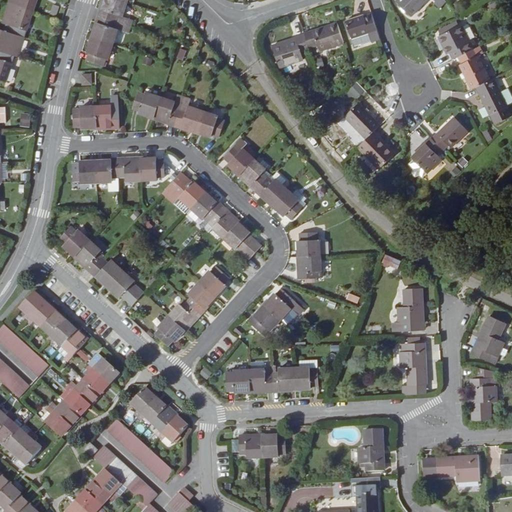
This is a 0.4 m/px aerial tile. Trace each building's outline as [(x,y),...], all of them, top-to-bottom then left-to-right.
[(11,0),(10,3),(33,11),(36,0),(11,0)] [(98,17),(116,23),(131,27),(133,21),(122,18),(127,3),(118,0),(105,0),(102,11),(100,11),(98,17)] [(438,0),(399,0),(397,3),(412,18),(429,0),(437,0),(438,0)] [(6,32),(25,38),(33,11),(10,3),(4,23),(8,25),(6,32)] [(380,39),(372,16),(365,18),(365,17),(346,22),(352,40),(370,34),(372,41),(380,39)] [(118,30),(114,29),(116,23),(98,17),(96,23),(97,24),(92,39),(113,46),(118,30)] [(338,25),(305,35),(305,36),(309,50),(318,47),(320,53),(345,45),(338,25)] [(454,61),(458,58),(461,57),(472,52),(474,50),(462,26),(439,38),(448,56),(450,54),(454,61)] [(0,51),(14,57),(18,58),(25,38),(6,32),(4,38),(0,36),(0,51)] [(309,50),(305,36),(273,47),(280,69),(304,61),(301,53),(309,50)] [(108,61),(113,46),(92,39),(87,54),(89,55),(87,62),(104,67),(106,60),(108,61)] [(461,57),(458,58),(462,65),(460,66),(472,90),(477,88),(491,81),(478,56),(484,53),(481,47),(474,50),(472,52),(461,57)] [(14,57),(0,51),(0,81),(5,83),(14,57)] [(82,86),(93,86),(92,75),(82,76),(82,86)] [(491,81),(477,88),(491,116),(492,115),(496,125),(511,117),(507,108),(508,108),(494,80),(491,81)] [(139,114),(155,119),(161,98),(145,94),(145,95),(138,93),(133,110),(139,112),(139,114)] [(119,97),(111,98),(111,107),(97,107),(98,129),(112,129),(112,130),(120,130),(119,97)] [(182,109),(183,103),(176,101),(175,103),(161,98),(155,119),(169,123),(168,125),(175,128),(182,109)] [(360,134),(366,140),(374,132),(380,126),(359,104),(345,118),(360,134)] [(81,130),(98,129),(97,107),(81,108),(80,111),(73,111),(74,128),(81,128),(81,130)] [(203,112),(188,107),(187,110),(182,109),(175,128),(181,129),(181,127),(197,132),(203,112)] [(225,122),(218,120),(219,117),(203,112),(197,132),(212,137),(213,136),(220,138),(225,122)] [(31,116),(23,115),(22,125),(30,126),(31,116)] [(455,118),(432,140),(444,152),(449,147),(451,148),(468,132),(455,118)] [(396,155),(374,132),(366,140),(359,147),(358,148),(380,170),(396,155)] [(353,141),(359,147),(366,140),(360,134),(353,141)] [(442,151),(430,138),(417,151),(419,152),(412,159),(414,161),(427,174),(428,174),(442,160),(437,156),(442,151)] [(254,161),(242,150),(247,145),(241,140),(224,159),(229,164),(228,165),(240,176),(254,161)] [(142,160),(126,161),(125,159),(119,160),(120,178),(126,178),(126,182),(142,181),(142,160)] [(165,178),(164,161),(157,162),(157,159),(142,160),(142,181),(157,181),(157,178),(165,178)] [(97,162),(98,184),(113,183),(113,179),(120,178),(119,160),(112,160),(112,161),(97,162)] [(254,193),(268,178),(263,174),(266,171),(254,161),(240,176),(252,186),(250,188),(254,193)] [(427,174),(414,161),(409,166),(414,170),(411,174),(414,177),(419,176),(422,179),(427,174)] [(74,182),(81,182),(81,184),(98,184),(97,162),(80,163),(80,165),(73,165),(74,182)] [(180,200),(191,210),(206,194),(194,182),(193,183),(182,173),(181,173),(162,194),(163,195),(174,206),(180,200)] [(273,207),(288,191),(282,186),(286,181),(277,173),(271,180),(268,178),(254,193),(259,197),(261,195),(273,207)] [(303,208),(298,203),(304,197),(298,192),(293,197),(288,191),(273,207),(285,217),(286,216),(292,221),(303,208)] [(191,210),(208,225),(225,207),(219,202),(218,204),(206,194),(191,210)] [(229,211),(225,207),(208,225),(225,240),(240,223),(228,212),(229,211)] [(237,249),(250,260),(250,261),(256,254),(262,247),(250,235),(252,233),(240,223),(225,240),(236,250),(237,249)] [(90,241),(78,231),(77,232),(71,227),(59,240),(65,245),(64,246),(75,257),(90,241)] [(321,257),(320,241),(318,240),(317,234),(300,234),(300,241),(298,242),(299,258),(321,257)] [(90,274),(104,259),(99,255),(101,252),(90,241),(75,257),(87,267),(85,269),(90,274)] [(385,255),(381,266),(396,272),(400,261),(385,255)] [(299,280),(322,279),(321,257),(299,258),(300,272),(299,272),(299,280)] [(123,272),(111,261),(108,264),(104,259),(90,274),(95,278),(97,277),(108,288),(123,272)] [(226,286),(224,285),(229,279),(217,268),(212,273),(210,271),(199,283),(215,298),(226,286)] [(139,289),(134,284),(135,283),(123,272),(108,288),(120,298),(122,297),(127,302),(139,289)] [(202,317),(207,311),(205,309),(215,298),(199,283),(189,295),(192,297),(187,303),(202,317)] [(422,290),(405,291),(405,308),(399,308),(400,324),(394,325),(394,333),(424,331),(422,290)] [(291,310),(299,317),(304,311),(282,291),(277,296),(275,294),(265,306),(281,321),(291,310)] [(45,303),(34,293),(20,308),(27,315),(23,320),(27,323),(45,303)] [(348,293),(346,299),(358,303),(360,297),(348,293)] [(41,328),(56,312),(45,303),(27,323),(31,327),(35,322),(41,328)] [(186,331),(195,321),(197,322),(202,317),(187,303),(183,308),(180,305),(170,316),(186,331)] [(248,322),(265,338),(281,321),(265,306),(254,317),(253,316),(248,322)] [(48,342),(66,322),(56,312),(41,328),(48,334),(44,339),(48,342)] [(155,335),(168,347),(173,342),(175,343),(186,331),(170,316),(159,328),(160,330),(155,335)] [(498,340),(505,325),(490,317),(472,355),(494,365),(505,343),(498,340)] [(66,322),(48,342),(52,346),(56,341),(62,347),(77,331),(66,322)] [(5,326),(0,331),(0,341),(10,331),(5,326)] [(0,343),(3,346),(14,335),(10,331),(0,341),(0,343)] [(77,331),(62,347),(69,354),(65,358),(69,362),(88,342),(77,331)] [(8,351),(19,339),(14,335),(3,346),(8,351)] [(19,339),(8,351),(12,355),(23,343),(19,339)] [(23,343),(12,355),(16,358),(27,347),(23,343)] [(427,385),(425,344),(421,344),(418,345),(407,345),(400,345),(401,368),(408,368),(410,386),(427,385)] [(21,363),(32,351),(27,347),(16,358),(21,363)] [(25,367),(36,355),(32,351),(21,363),(25,367)] [(29,370),(40,359),(36,355),(25,367),(29,370)] [(99,355),(90,365),(111,384),(120,374),(99,355)] [(34,375),(45,363),(40,359),(29,370),(34,375)] [(319,387),(318,362),(300,362),(300,368),(295,368),(296,390),(312,390),(312,387),(319,387)] [(45,363),(34,375),(38,378),(49,367),(45,363)] [(92,374),(85,381),(101,395),(111,384),(90,365),(87,369),(92,374)] [(0,381),(2,383),(12,372),(8,367),(0,375),(0,381)] [(204,367),(199,374),(207,380),(212,373),(204,367)] [(280,391),(296,390),(295,368),(279,370),(279,374),(272,374),(273,393),(280,393),(280,391)] [(250,393),(266,392),(267,394),(273,393),(272,374),(266,374),(266,370),(249,371),(250,393)] [(250,393),(249,371),(234,371),(234,374),(227,374),(228,391),(235,391),(235,394),(250,393)] [(2,383),(3,385),(6,387),(17,376),(12,372),(2,383)] [(17,376),(6,387),(10,391),(21,379),(17,376)] [(21,379),(10,391),(15,395),(25,383),(21,379)] [(491,420),(490,403),(496,403),(495,379),(471,380),(473,421),(491,420)] [(85,381),(79,388),(74,383),(70,387),(90,406),(101,395),(85,381)] [(19,399),(30,388),(25,383),(15,395),(19,399)] [(410,386),(404,387),(405,395),(428,394),(427,385),(410,386)] [(80,417),(90,406),(70,387),(67,391),(72,396),(65,403),(80,417)] [(146,388),(131,405),(138,410),(134,415),(137,419),(156,398),(146,388)] [(145,418),(152,424),(167,408),(156,398),(137,419),(141,422),(145,418)] [(71,427),(80,417),(65,403),(59,409),(54,404),(51,408),(71,427)] [(46,424),(56,434),(61,438),(71,427),(51,408),(47,412),(52,417),(46,424)] [(167,408),(152,424),(159,430),(155,435),(159,439),(178,418),(167,408)] [(0,432),(15,416),(11,412),(6,417),(0,411),(0,432)] [(0,440),(7,447),(21,430),(24,427),(16,420),(18,419),(15,416),(0,432),(0,440)] [(178,418),(159,439),(163,442),(167,438),(173,444),(189,428),(178,418)] [(106,432),(110,435),(121,424),(117,420),(106,432)] [(115,440),(126,428),(121,424),(110,435),(115,440)] [(130,432),(126,428),(115,440),(119,444),(130,432)] [(17,456),(35,435),(32,432),(28,437),(21,430),(7,447),(17,456)] [(384,471),(382,430),(364,431),(365,448),(358,449),(359,464),(366,464),(367,472),(384,471)] [(124,448),(135,436),(130,432),(119,444),(124,448)] [(42,450),(35,444),(39,439),(35,435),(17,456),(28,466),(42,450)] [(139,440),(135,436),(124,448),(129,452),(139,440)] [(260,438),(247,438),(247,437),(239,437),(240,456),(247,456),(248,460),(262,460),(260,438)] [(286,455),(286,439),(278,439),(278,437),(260,438),(262,460),(279,459),(279,456),(286,455)] [(133,456),(144,444),(139,440),(129,452),(133,456)] [(91,444),(84,451),(91,458),(98,451),(91,444)] [(144,444),(133,456),(138,460),(148,449),(144,444)] [(94,459),(98,463),(109,451),(105,447),(94,459)] [(153,453),(148,449),(138,460),(142,464),(153,453)] [(109,451),(98,463),(102,467),(113,455),(109,451)] [(147,469),(157,457),(153,453),(142,464),(147,469)] [(102,467),(106,470),(107,471),(118,459),(113,455),(102,467)] [(502,477),(511,476),(511,456),(501,457),(502,477)] [(162,461),(157,457),(147,469),(151,472),(162,461)] [(424,479),(456,477),(457,483),(480,482),(478,457),(423,460),(424,479)] [(118,459),(107,471),(112,475),(122,463),(118,459)] [(162,461),(151,472),(155,477),(166,465),(162,461)] [(116,479),(127,467),(122,463),(112,475),(116,479)] [(166,465),(155,477),(160,481),(171,469),(166,465)] [(127,467),(116,479),(120,483),(131,471),(127,467)] [(164,485),(175,473),(171,469),(160,481),(164,485)] [(107,471),(106,470),(96,481),(117,499),(120,496),(116,492),(122,485),(120,483),(116,479),(112,475),(107,471)] [(120,483),(122,485),(125,487),(135,475),(131,471),(120,483)] [(129,491),(140,480),(135,475),(125,487),(129,491)] [(0,496),(10,486),(0,476),(0,496)] [(134,496),(145,484),(140,480),(129,491),(134,496)] [(86,492),(102,506),(109,499),(113,503),(117,499),(96,481),(86,492)] [(134,496),(136,498),(138,500),(149,488),(145,484),(134,496)] [(0,504),(6,511),(19,497),(21,495),(10,486),(0,496),(0,504)] [(149,488),(138,500),(143,504),(154,492),(149,488)] [(179,494),(183,498),(188,502),(189,503),(194,497),(184,488),(179,494)] [(378,511),(377,488),(357,489),(358,511),(350,511),(351,511),(332,511),(378,511)] [(77,502),(88,511),(96,511),(102,506),(86,492),(77,502)] [(147,508),(150,505),(158,496),(154,492),(143,504),(147,508)] [(179,494),(168,506),(173,510),(183,498),(179,494)] [(19,497),(6,511),(5,511),(24,511),(30,506),(19,497)] [(183,498),(173,510),(175,511),(178,511),(188,502),(183,498)] [(88,511),(77,502),(67,511),(88,511)] [(186,511),(192,506),(189,503),(188,502),(178,511),(186,511)]
